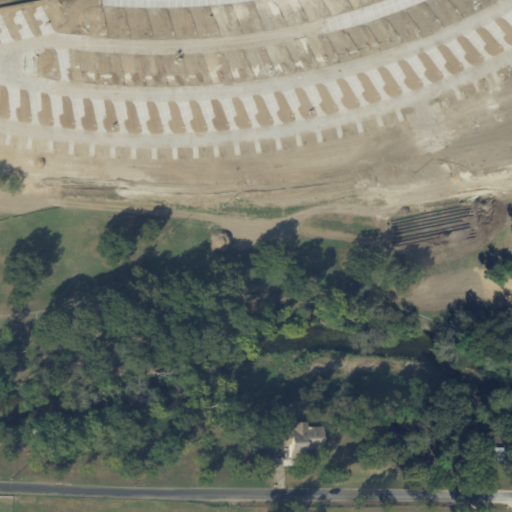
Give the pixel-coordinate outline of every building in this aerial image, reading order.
[(324,16),(294,21),(293,12),(266,16),(267,26),(237,30),(240,48),(232,50),(234,64),(273,58),(275,74),(302,70),(299,53),(329,48),(324,16)] [(186,43),(185,67),(209,68),(210,43),(186,43)] [(386,85),(420,83),(417,46),(384,48),(386,85)] [(428,122),(427,97),(398,98),(400,124),(428,122)] [(321,449),(321,426),(306,427),(306,421),(288,422),(289,430),(272,431),(272,446),(297,445),(297,450),(321,449)]
